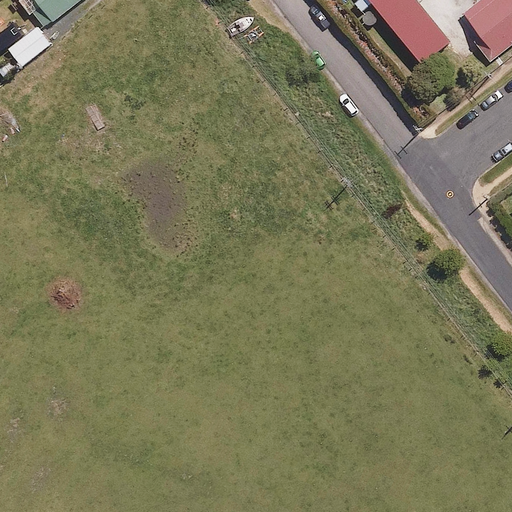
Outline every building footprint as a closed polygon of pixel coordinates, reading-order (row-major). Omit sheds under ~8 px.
[(20,0),(32,15),(35,12),(47,28),(83,0),(20,0)] [(450,38),(419,0),(363,0),(416,65),(450,38)] [(511,56),(511,0),(494,0),(464,24),(498,67),(511,56)] [(52,45),(39,28),(12,49),(25,66),(52,45)] [(53,43),(63,56),(77,46),(67,32),(53,43)]
